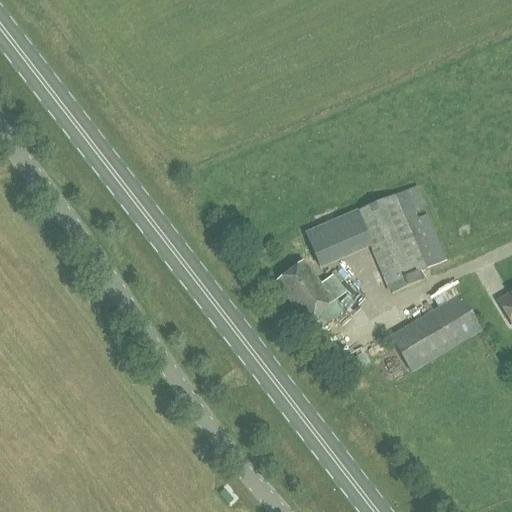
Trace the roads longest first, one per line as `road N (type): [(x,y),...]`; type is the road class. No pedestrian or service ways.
road 1 (secondary): [(375,511),(0,26)]
road 2 (unclassified): [(279,511),(179,385),(0,128)]
road 3 (unknown): [(511,249),(377,310)]
